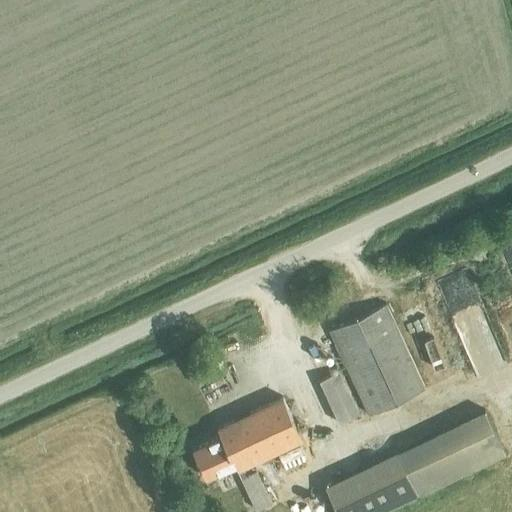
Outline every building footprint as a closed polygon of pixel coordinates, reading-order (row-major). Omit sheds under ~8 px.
[(329,328),(368,413),(424,387),(385,302),(329,328)] [(318,377),(339,422),(359,413),(338,368),(318,377)] [(233,459),(237,468),(302,438),(282,394),(216,423),(221,434),(193,446),(204,472),(233,459)] [(397,450),(325,484),(338,511),(377,511),(417,493),(504,452),(484,408),(397,450)] [(241,476),(256,508),(269,502),(254,470),(241,476)]
